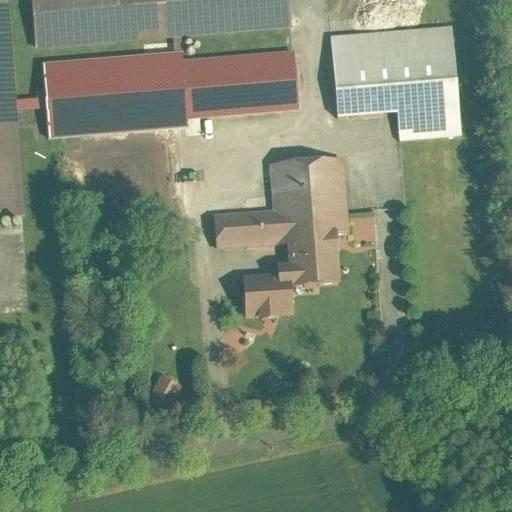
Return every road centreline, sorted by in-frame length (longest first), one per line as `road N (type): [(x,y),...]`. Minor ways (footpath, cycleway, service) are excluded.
road 1 (unclassified): [(0,494),(511,380)]
road 2 (unknown): [(199,157),(356,145),(369,412)]
